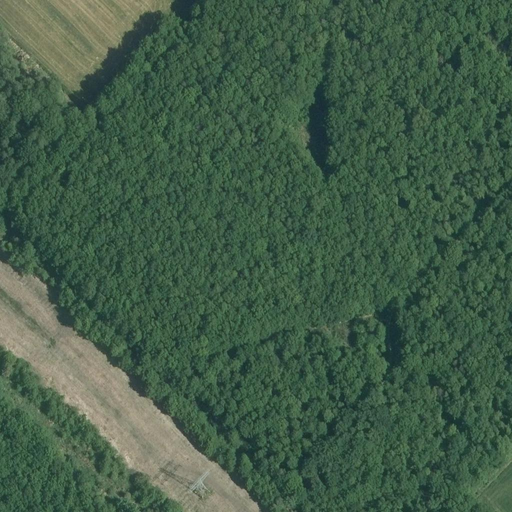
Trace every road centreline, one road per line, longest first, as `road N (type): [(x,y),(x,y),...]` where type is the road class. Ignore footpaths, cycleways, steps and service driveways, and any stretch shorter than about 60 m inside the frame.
road 1 (track): [(319,511),(293,475),(384,370),(384,306),(511,175)]
road 2 (track): [(194,366),(383,314)]
